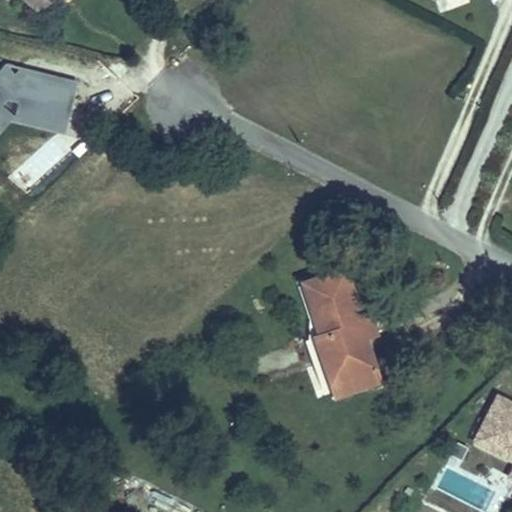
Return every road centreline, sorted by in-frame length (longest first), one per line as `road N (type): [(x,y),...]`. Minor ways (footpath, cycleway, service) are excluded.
road 1 (unclassified): [(158,74),(511,258)]
road 2 (unknown): [(452,227),(511,105)]
